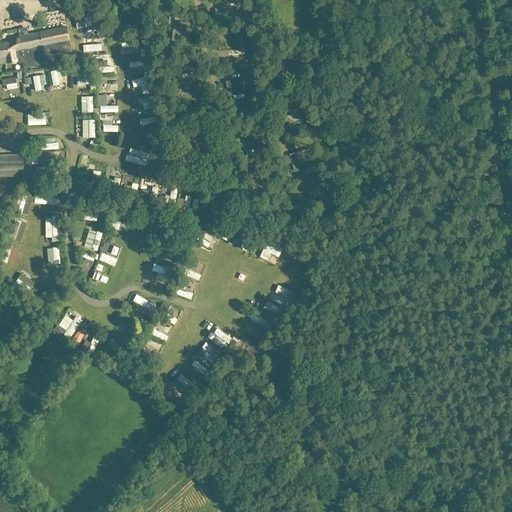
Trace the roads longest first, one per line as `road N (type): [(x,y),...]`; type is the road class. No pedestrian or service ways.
road 1 (track): [(471,0),(511,228)]
road 2 (track): [(376,511),(317,476),(308,385),(264,349)]
